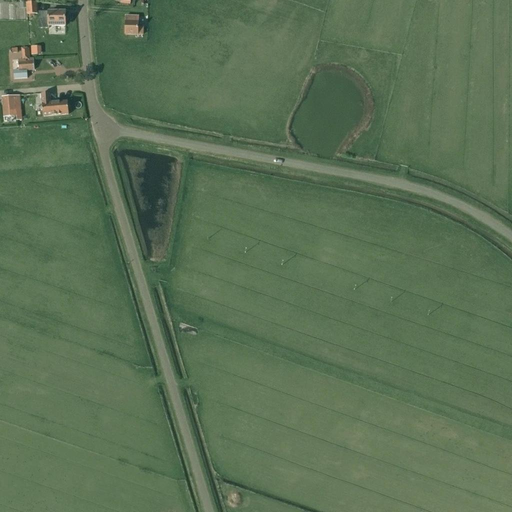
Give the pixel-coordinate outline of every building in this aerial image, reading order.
[(27,15),(37,14),(36,2),(26,3),(27,15)] [(48,12),(39,12),(39,29),(49,29),(49,27),(65,27),(65,12),(48,12)] [(143,35),(143,27),(138,27),(138,17),(125,16),(125,35),(143,35)] [(19,71),(13,71),(14,79),(27,78),(27,70),(34,70),(33,59),(29,59),(29,58),(28,48),(22,49),(22,58),(23,60),(18,60),(19,71)] [(43,117),(68,115),(67,102),(50,103),(49,94),(41,94),(43,117)] [(17,121),(22,120),(20,96),(2,97),(3,118),(17,117),(17,121)]
